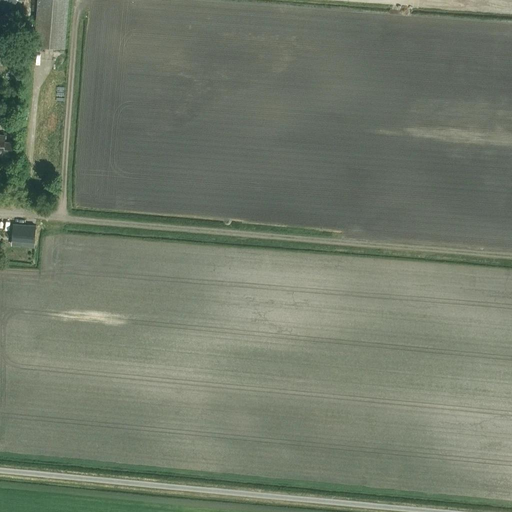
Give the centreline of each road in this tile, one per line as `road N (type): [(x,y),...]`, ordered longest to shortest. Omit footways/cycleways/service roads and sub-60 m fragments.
road 1 (track): [(511,257),(0,214)]
road 2 (track): [(430,511),(0,471)]
road 3 (track): [(60,219),(81,0)]
